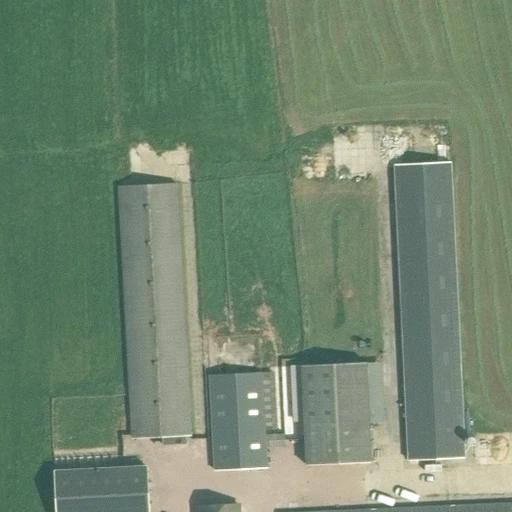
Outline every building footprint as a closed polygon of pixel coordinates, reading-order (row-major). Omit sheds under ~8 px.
[(449,162),(393,165),(409,461),(465,458),(449,162)] [(170,185),(117,188),(134,440),(163,438),(163,446),(186,444),(185,437),(188,436),(170,185)] [(366,363),(291,367),(294,421),(304,421),(307,466),(371,463),(366,363)] [(274,373),(210,377),(215,471),(267,468),(266,447),(286,446),(285,434),(265,435),(265,430),(277,429),(274,373)] [(511,449),(511,419),(481,421),(482,435),(472,436),(472,451),(511,449)] [(149,511),(147,467),(47,473),(49,511),(149,511)] [(511,511),(511,503),(337,511),(511,511)]
